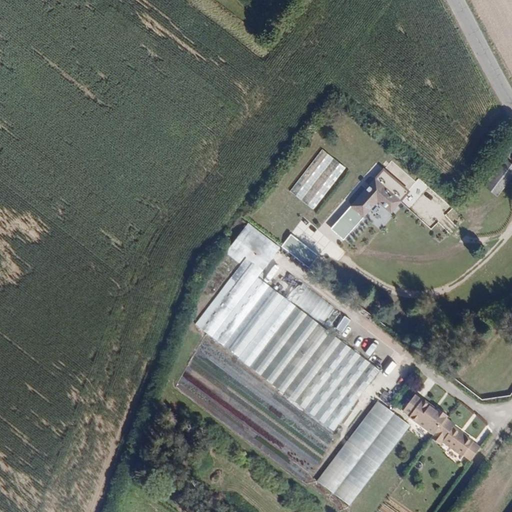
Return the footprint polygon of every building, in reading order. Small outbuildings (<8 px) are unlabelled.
[(341,167),(322,151),(290,191),(310,207),(341,167)] [(385,169),(408,190),(415,182),(392,161),(385,169)] [(511,176),(511,175),(509,173),(511,170),(511,167),(506,162),(494,179),(504,187),(511,176)] [(351,206),(364,217),(378,202),(391,213),(401,201),(375,179),(351,206)] [(497,197),(504,187),(494,179),(487,189),(497,197)] [(280,250),(311,210),(293,196),(262,236),(280,250)] [(432,229),(443,240),(449,233),(438,222),(432,229)] [(263,272),(280,250),(262,236),(248,226),(226,254),(238,264),(243,257),(245,259),(263,272)] [(340,436),(386,376),(259,278),(263,272),(245,259),(195,325),(340,436)] [(294,274),(308,286),(313,281),(298,269),(294,274)] [(338,328),(346,332),(352,320),(344,316),(338,328)] [(352,343),(357,346),(366,333),(362,329),(352,343)] [(464,459),(476,443),(456,429),(458,427),(448,420),(450,418),(449,417),(448,415),(444,412),(442,412),(441,411),(440,412),(439,414),(432,409),(433,407),(425,401),(424,402),(417,397),(403,414),(410,419),(410,420),(435,438),(433,441),(442,448),(445,445),(464,459)] [(384,407),(353,447),(385,471),(416,432),(384,407)] [(353,447),(322,486),(354,511),(385,471),(353,447)]
